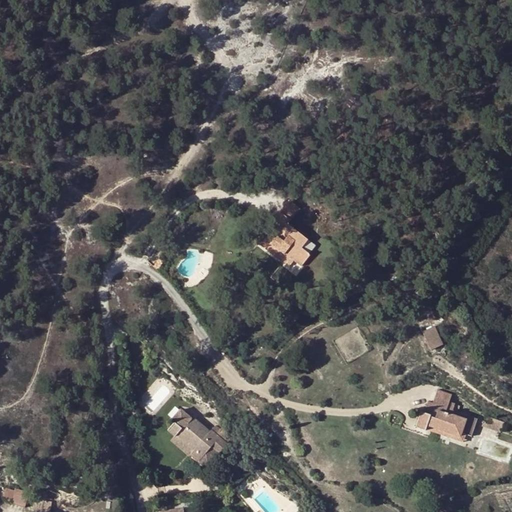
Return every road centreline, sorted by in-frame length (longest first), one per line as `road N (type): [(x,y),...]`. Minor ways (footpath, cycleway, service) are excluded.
road 1 (residential): [(138,511),(106,375),(101,297),(113,264),(148,274),(231,372),(264,397)]
road 2 (track): [(183,0),(231,78),(224,103),(113,264)]
road 3 (residential): [(264,397),(282,346),(361,304)]
road 4 (residential): [(264,397),(302,411),(404,405)]
